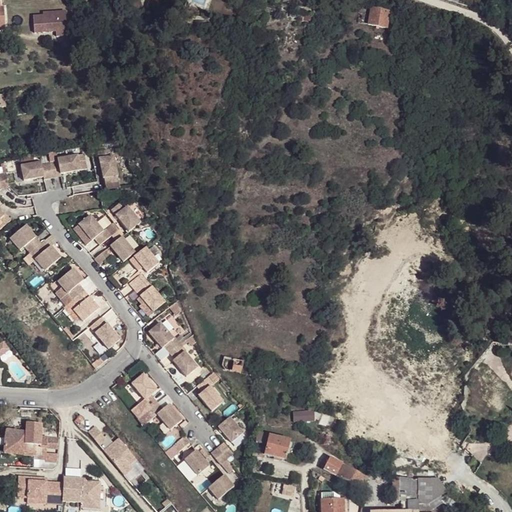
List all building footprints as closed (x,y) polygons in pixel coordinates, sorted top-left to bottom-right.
[(390,10),(372,7),(369,25),(388,27),(390,10)] [(33,17),(34,34),(46,34),(46,30),(56,29),(56,33),(56,37),(66,36),(64,11),(42,13),(42,17),(33,17)] [(103,42),(99,33),(94,35),(99,44),(103,42)] [(105,191),(119,188),(114,159),(111,160),(110,153),(98,155),(105,191)] [(56,164),(50,165),(53,180),(59,179),(58,176),(80,172),(77,157),(56,161),(56,164)] [(53,180),(50,165),(42,166),(41,164),(15,168),(18,184),(44,179),(44,181),(53,180)] [(0,189),(8,189),(6,176),(0,177),(0,189)] [(129,232),(139,223),(125,207),(122,210),(118,205),(111,212),(129,232)] [(0,213),(0,231),(11,222),(5,215),(3,217),(0,213)] [(94,243),(98,248),(111,238),(106,232),(103,235),(89,219),(78,228),(91,245),(94,243)] [(30,255),(42,245),(27,227),(11,240),(20,252),(25,248),(30,255)] [(135,253),(123,237),(110,248),(122,264),(135,253)] [(48,251),(42,245),(30,255),(45,272),(61,259),(52,248),(48,251)] [(145,249),(133,259),(140,268),(145,274),(157,264),(145,249)] [(111,257),(106,251),(95,261),(99,267),(111,257)] [(133,259),(130,262),(137,271),(140,268),(133,259)] [(74,301),(85,292),(79,285),(84,282),(73,270),(58,282),(74,301)] [(128,283),(134,290),(145,281),(139,274),(128,283)] [(145,281),(134,290),(147,305),(158,297),(145,281)] [(134,290),(131,293),(135,298),(133,300),(142,310),(147,305),(134,290)] [(100,309),(85,292),(74,301),(79,307),(74,311),(84,323),(100,309)] [(119,339),(101,317),(90,327),(108,349),(119,339)] [(168,354),(180,344),(174,337),(173,338),(160,323),(147,333),(160,348),(162,346),(168,354)] [(186,351),(180,344),(168,354),(175,361),(173,363),(186,377),(198,366),(185,352),(186,351)] [(91,364),(95,369),(103,362),(99,358),(91,364)] [(231,371),(241,373),(244,361),(233,359),(231,371)] [(142,375),(132,384),(144,399),(130,411),(137,420),(157,403),(149,394),(154,390),(142,375)] [(212,382),(207,376),(196,386),(201,393),(196,396),(210,411),(221,401),(208,386),(212,382)] [(157,403),(164,412),(169,407),(173,403),(166,395),(157,403)] [(164,412),(157,403),(137,420),(143,426),(158,416),(170,431),(182,422),(169,407),(164,412)] [(270,413),(271,424),(322,420),(321,408),(270,413)] [(271,424),(270,413),(256,414),(261,425),(271,424)] [(242,434),(229,418),(215,428),(229,444),(242,434)] [(56,462),(58,436),(48,435),(48,437),(42,436),(44,425),(28,423),(26,433),(8,430),(5,451),(34,456),(36,445),(41,446),(41,447),(48,448),(47,452),(46,460),(46,462),(56,462)] [(87,432),(98,445),(105,439),(94,427),(87,432)] [(252,452),(263,455),(268,435),(256,432),(252,452)] [(285,460),(286,458),(290,440),(268,435),(263,455),(285,460)] [(174,446),(166,453),(171,460),(180,453),(179,452),(190,442),(184,436),(173,445),(174,446)] [(118,438),(103,451),(123,475),(131,468),(128,465),(135,459),(118,438)] [(217,448),(227,460),(232,455),(222,443),(217,448)] [(36,445),(34,456),(34,458),(46,460),(47,452),(48,448),(41,447),(41,446),(36,445)] [(220,465),(227,460),(217,448),(211,453),(220,465)] [(209,466),(196,451),(184,461),(197,477),(209,466)] [(327,470),(338,476),(343,465),(332,459),(327,470)] [(363,490),(368,479),(343,465),(338,476),(362,490),(363,490)] [(233,487),(222,475),(207,488),(217,500),(233,487)] [(35,480),(35,477),(17,476),(16,497),(26,497),(33,498),(33,503),(44,504),(45,499),(59,500),(81,501),(100,502),(101,482),(88,482),(83,481),(83,478),(63,477),(63,482),(46,481),(35,480)] [(392,502),(405,502),(405,504),(407,504),(418,504),(428,504),(438,497),(446,492),(438,479),(417,479),(392,479),(392,502)] [(438,497),(428,504),(431,509),(441,502),(438,497)] [(321,498),(321,511),(344,511),(344,498),(321,498)]
